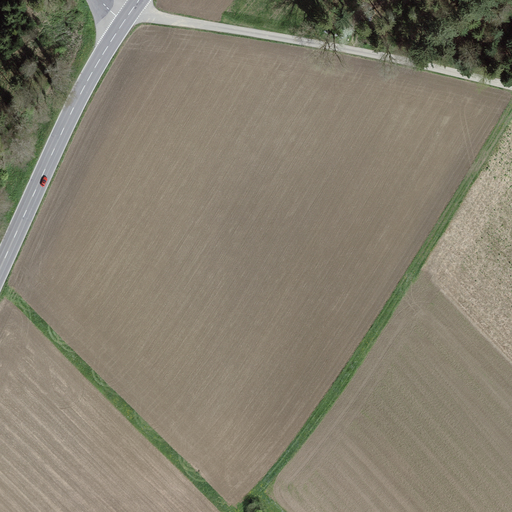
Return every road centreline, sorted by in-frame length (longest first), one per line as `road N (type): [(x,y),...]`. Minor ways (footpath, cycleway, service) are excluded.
road 1 (residential): [(511,86),(290,38),(128,15)]
road 2 (primary): [(128,15),(75,103),(0,265)]
